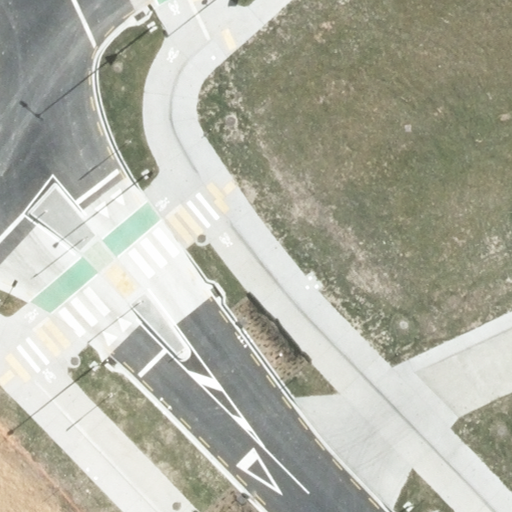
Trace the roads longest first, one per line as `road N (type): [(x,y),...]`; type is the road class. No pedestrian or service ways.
road 1 (tertiary): [(54,102),(94,182),(206,325),(241,414)]
road 2 (tertiary): [(241,414),(0,243)]
road 3 (residential): [(285,466),(511,347)]
